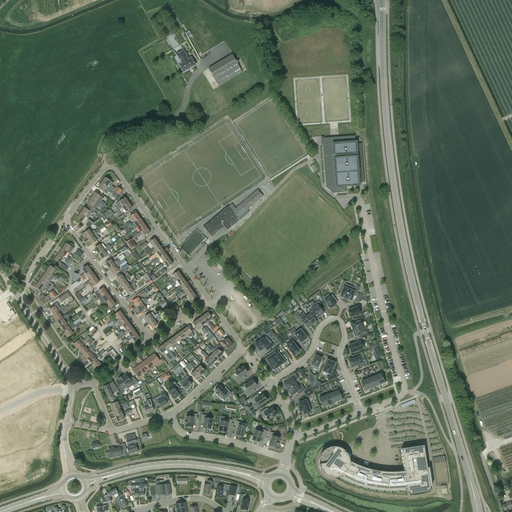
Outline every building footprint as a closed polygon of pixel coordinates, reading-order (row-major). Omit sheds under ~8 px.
[(191,58),(189,59),(184,50),(175,55),(181,64),(179,66),(183,73),(195,65),(191,58)] [(242,72),(232,55),(208,69),(218,86),(242,72)] [(326,187),(333,194),(346,193),(346,191),(346,187),(360,186),(360,183),(364,183),(361,144),(357,144),(357,141),(355,141),(355,136),(322,138),(326,187)] [(310,167),(314,173),(318,170),(314,164),(310,167)] [(105,178),(101,183),(107,187),(109,188),(113,191),(115,189),(111,186),(113,183),(105,178)] [(101,183),(98,188),(103,192),(106,194),(108,192),(111,194),(113,192),(113,191),(109,188),(107,187),(101,183)] [(212,237),(222,228),(224,226),(227,230),(239,220),(237,218),(263,196),(257,190),(232,212),(231,211),(235,207),(232,204),(228,207),(227,207),(203,227),(212,237)] [(95,193),(91,198),(102,206),(103,204),(100,202),(100,201),(98,199),(100,197),(95,193)] [(91,198),(87,204),(92,208),(94,205),(96,207),(97,206),(101,208),(102,206),(91,198)] [(118,207),(116,209),(117,211),(128,203),(125,198),(116,204),(118,207)] [(117,211),(116,212),(118,214),(121,212),(124,210),(126,212),(132,208),(128,203),(117,211)] [(84,208),(80,213),(85,217),(88,219),(92,213),(89,212),(84,208)] [(80,213),(76,219),(81,223),(84,219),(86,221),(92,225),(94,223),(91,221),(88,219),(85,217),(80,213)] [(136,213),(129,217),(133,222),(139,218),(136,213)] [(139,218),(133,222),(136,227),(143,223),(139,218)] [(143,223),(136,227),(140,232),(146,228),(143,223)] [(89,229),(83,233),(88,239),(99,231),(104,227),(102,224),(96,228),(97,229),(94,231),(93,230),(91,232),(89,229)] [(138,234),(134,237),(136,239),(139,236),(142,234),(144,237),(150,233),(146,228),(140,232),(138,234)] [(88,239),(91,244),(97,241),(94,237),(97,236),(96,235),(100,233),(99,231),(88,239)] [(152,248),(158,244),(154,239),(149,243),(152,248)] [(126,243),(125,244),(130,251),(136,246),(135,246),(131,240),(126,243)] [(66,243),(62,249),(67,253),(67,252),(70,254),(74,249),(66,243)] [(100,245),(94,248),(98,254),(103,250),(106,249),(105,247),(102,244),(100,245)] [(156,253),(161,249),(158,244),(152,248),(150,249),(146,252),(148,255),(154,250),(156,253)] [(62,249),(58,254),(63,258),(67,253),(62,249)] [(103,250),(98,254),(102,260),(107,256),(105,253),(108,251),(107,251),(106,249),(103,250)] [(160,258),(165,254),(161,249),(156,253),(160,258)] [(77,250),(74,254),(80,258),(83,254),(77,250)] [(58,254),(54,260),(59,263),(63,258),(58,254)] [(163,263),(169,259),(165,254),(160,258),(163,263)] [(110,260),(105,264),(109,269),(121,261),(124,259),(125,258),(123,255),(119,258),(120,259),(116,261),(115,261),(112,263),(110,260)] [(145,268),(152,263),(149,258),(142,263),(145,268)] [(121,261),(109,269),(113,275),(118,271),(116,268),(119,266),(118,265),(119,265),(121,267),(125,264),(126,263),(127,263),(125,261),(124,259),(121,261)] [(169,259),(163,263),(167,268),(172,264),(169,259)] [(50,266),(46,271),(51,275),(55,270),(50,266)] [(82,274),(80,276),(81,279),(91,272),(87,266),(82,270),(84,273),(82,274)] [(46,271),(42,277),(47,280),(50,277),(52,279),(55,281),(56,279),(53,277),(51,275),(46,271)] [(81,279),(78,281),(80,282),(82,281),(85,279),(87,277),(90,280),(95,277),(91,272),(81,279)] [(172,280),(168,282),(170,285),(174,282),(176,280),(176,281),(182,277),(178,272),(173,275),(174,278),(172,279),(172,280)] [(121,275),(116,279),(120,284),(128,279),(130,277),(131,276),(129,274),(127,276),(126,276),(123,278),(121,275)] [(42,277),(38,282),(43,286),(46,287),(49,289),(50,287),(48,285),(50,282),(47,280),(42,277)] [(90,280),(88,282),(89,284),(92,287),(94,286),(99,282),(95,277),(90,280)] [(182,277),(176,281),(180,286),(185,282),(182,277)] [(128,279),(120,284),(124,290),(129,286),(127,283),(130,281),(128,279)] [(346,298),(351,286),(345,284),(346,282),(343,281),(340,288),(343,289),(340,296),(341,296),(340,297),(343,299),(344,298),(346,298)] [(38,282),(34,287),(39,291),(42,288),(45,290),(47,292),(48,291),(49,289),(46,287),(43,286),(38,282)] [(129,286),(124,290),(128,295),(133,292),(137,289),(134,286),(136,285),(134,282),(131,284),(129,286)] [(185,282),(180,286),(183,291),(189,287),(185,282)] [(356,288),(351,286),(346,298),(348,299),(347,300),(350,301),(351,300),(351,301),(354,293),(357,294),(360,288),(357,287),(356,288)] [(181,292),(177,295),(179,297),(183,294),(185,293),(187,296),(192,292),(189,287),(183,291),(181,292)] [(97,297),(94,299),(96,302),(97,301),(99,299),(102,297),(107,294),(103,288),(98,292),(95,294),(97,297)] [(139,294),(135,297),(136,299),(140,296),(141,298),(147,294),(146,294),(149,292),(147,289),(144,290),(138,293),(139,294)] [(68,291),(58,297),(60,300),(67,295),(69,298),(71,296),(68,291)] [(170,304),(177,301),(173,291),(166,294),(170,304)] [(192,292),(187,296),(191,301),(196,297),(192,292)] [(107,294),(102,297),(106,302),(106,303),(111,299),(107,294)] [(330,309),(331,308),(331,309),(334,307),(334,306),(336,305),(333,301),(335,299),(332,294),(329,296),(330,297),(324,301),(330,309)] [(137,298),(132,302),(136,307),(141,303),(144,301),(147,299),(146,297),(143,299),(142,298),(139,300),(137,298)] [(111,299),(106,303),(107,304),(110,308),(115,305),(111,299)] [(141,303),(136,307),(140,313),(145,309),(144,306),(146,304),(146,303),(144,301),(141,303)] [(313,308),(319,316),(323,313),(322,311),(324,309),(320,303),(319,301),(314,305),(315,307),(313,308)] [(54,306),(49,309),(53,315),(58,312),(60,310),(63,308),(62,306),(60,307),(57,303),(53,305),(54,306)] [(358,305),(353,307),(354,308),(348,311),(349,314),(348,314),(349,317),(350,316),(350,317),(360,313),(359,310),(360,309),(358,305)] [(319,316),(313,308),(309,311),(310,314),(315,320),(319,316)] [(123,317),(120,311),(114,315),(118,320),(123,317)] [(58,312),(53,315),(56,321),(61,317),(58,312)] [(149,314),(144,318),(148,323),(159,316),(157,313),(154,315),(152,312),(149,314)] [(207,313),(202,316),(207,322),(212,319),(207,313)] [(61,317),(56,321),(60,326),(65,323),(63,320),(67,317),(69,316),(67,314),(61,317)] [(316,322),(315,320),(310,314),(306,317),(312,325),(316,322)] [(159,316),(148,323),(152,329),(157,325),(155,322),(157,320),(157,319),(160,317),(159,316)] [(202,316),(197,320),(202,326),(207,322),(202,316)] [(116,322),(114,324),(115,325),(118,324),(120,327),(122,326),(127,322),(128,321),(126,319),(125,319),(124,317),(118,320),(116,322)] [(307,329),(312,325),(306,317),(302,320),(300,318),(297,320),(301,325),(304,324),(307,329)] [(350,325),(353,331),(362,327),(361,323),(364,322),(362,317),(355,320),(356,322),(350,325)] [(65,323),(60,326),(64,332),(79,322),(81,320),(80,318),(74,322),(67,326),(65,323)] [(202,326),(197,320),(192,323),(197,329),(202,326)] [(79,322),(64,332),(67,337),(73,334),(70,331),(74,328),(75,327),(76,328),(81,325),(79,322)] [(127,322),(122,326),(126,331),(131,327),(127,322)] [(216,325),(215,326),(214,327),(212,325),(211,323),(208,325),(211,328),(212,328),(214,332),(219,328),(216,325)] [(120,335),(116,338),(118,340),(128,333),(130,336),(135,333),(131,327),(126,331),(124,332),(121,334),(120,335)] [(188,327),(182,331),(186,336),(191,332),(188,327)] [(364,330),(362,327),(353,331),(355,337),(361,335),(362,337),(369,335),(367,329),(364,330)] [(300,329),(296,332),(294,329),(289,332),(293,337),(295,335),(301,343),(302,342),(302,343),(305,341),(304,341),(307,338),(300,329)] [(177,334),(181,340),(186,336),(182,331),(177,334)] [(135,333),(130,336),(134,342),(139,338),(135,333)] [(177,334),(172,338),(176,343),(181,340),(177,334)] [(276,338),(282,346),(286,343),(280,335),(276,338)] [(191,337),(188,338),(191,343),(195,348),(199,345),(192,336),(191,337)] [(351,353),(363,349),(360,342),(363,341),(361,337),(354,340),(356,343),(349,346),(350,349),(349,350),(350,353),(351,353)] [(80,338),(73,344),(78,349),(87,341),(86,339),(83,341),(80,338)] [(87,341),(78,349),(82,354),(87,350),(84,347),(88,343),(90,345),(94,342),(94,341),(92,340),(90,338),(87,341)] [(176,343),(172,338),(167,341),(171,347),(176,343)] [(232,345),(227,338),(225,339),(224,338),(221,340),(222,341),(220,343),(222,347),(224,345),(226,349),(232,345)] [(263,339),(255,345),(259,351),(262,349),(265,348),(267,351),(273,346),(271,343),(267,345),(263,339)] [(370,349),(378,346),(376,340),(372,341),(373,345),(369,346),(370,349)] [(162,345),(166,350),(171,347),(167,341),(162,345)] [(296,356),(298,354),(298,353),(299,352),(297,348),(298,347),(296,345),(295,345),(293,342),(287,346),(291,352),(291,353),(293,356),(295,355),(296,356)] [(25,344),(16,350),(18,354),(19,354),(27,349),(25,344)] [(161,354),(166,350),(162,345),(157,349),(161,354)] [(218,345),(213,349),(211,351),(212,353),(218,359),(222,354),(220,352),(222,350),(218,345)] [(87,350),(82,354),(87,359),(91,355),(89,352),(93,348),(92,346),(87,350)] [(27,349),(19,354),(22,358),(30,353),(27,349)] [(279,358),(275,353),(277,352),(275,349),(269,353),(271,356),(266,359),(267,360),(266,360),(267,363),(268,362),(270,364),(269,365),(279,358)] [(30,353),(22,358),(25,362),(32,357),(30,353)] [(212,353),(208,357),(214,363),(218,359),(212,353)] [(154,354),(148,358),(154,365),(155,367),(158,364),(158,363),(159,365),(163,362),(161,359),(159,361),(154,354)] [(91,355),(87,359),(91,364),(96,360),(98,358),(96,356),(94,358),(91,355)] [(322,358),(315,356),(311,365),(317,368),(322,358)] [(32,357),(25,362),(27,367),(35,362),(32,357)] [(214,363),(208,357),(204,362),(209,367),(210,368),(211,368),(212,367),(212,366),(211,365),(214,363)] [(359,357),(349,361),(348,362),(350,365),(351,367),(357,365),(357,367),(359,366),(360,369),(367,366),(365,360),(361,362),(359,357)] [(96,360),(91,364),(96,369),(101,365),(98,362),(100,360),(98,358),(96,360)] [(143,362),(148,369),(149,371),(152,368),(151,367),(154,365),(148,358),(143,362)] [(283,363),(279,358),(269,365),(273,370),(273,369),(274,370),(283,363)] [(331,362),(328,360),(322,371),(329,374),(335,363),(334,363),(334,362),(331,360),(331,362)] [(137,366),(144,374),(147,372),(146,371),(148,369),(143,362),(137,366)] [(143,375),(144,374),(137,366),(132,370),(138,379),(141,376),(140,375),(142,373),(143,375)] [(199,366),(195,370),(200,376),(205,371),(199,366)] [(39,367),(34,370),(36,372),(40,378),(44,376),(39,367)] [(247,373),(246,372),(247,371),(245,368),(244,369),(243,367),(241,368),(238,370),(238,371),(235,373),(238,377),(235,379),(239,383),(244,379),(242,377),(247,373)] [(200,376),(195,370),(190,375),(196,380),(200,376)] [(36,372),(32,375),(37,383),(41,380),(40,378),(36,372)] [(294,373),(285,380),(287,382),(283,385),(284,385),(283,386),(285,388),(286,388),(287,390),(296,384),(294,381),(298,378),(294,373)] [(312,387),(316,377),(309,374),(308,378),(312,387)] [(381,374),(376,376),(379,385),(384,383),(381,374)] [(32,375),(28,378),(33,385),(37,383),(32,375)] [(127,387),(126,387),(128,389),(133,385),(133,386),(136,384),(132,378),(129,380),(126,375),(123,377),(123,376),(120,378),(127,387)] [(188,387),(191,384),(190,383),(191,381),(187,376),(179,383),(185,390),(186,389),(187,390),(189,388),(188,387)] [(371,378),(375,387),(379,385),(376,376),(371,378)] [(28,378),(23,381),(28,388),(33,385),(28,378)] [(120,388),(117,389),(118,390),(121,395),(124,393),(122,390),(126,387),(127,387),(120,378),(118,379),(118,380),(116,382),(120,388)] [(366,380),(370,389),(375,387),(371,378),(366,380)] [(20,380),(16,383),(20,391),(21,391),(25,389),(20,380)] [(244,386),(247,390),(245,392),(248,396),(253,393),(251,390),(257,386),(256,385),(257,384),(255,381),(254,382),(253,380),(244,386)] [(365,391),(370,389),(366,380),(361,382),(365,391)] [(118,390),(117,389),(112,382),(108,385),(103,387),(107,398),(113,396),(111,393),(117,391),(118,390)] [(16,383),(12,385),(16,394),(20,391),(16,383)] [(298,387),(296,384),(287,390),(289,393),(288,393),(290,396),(291,395),(291,396),(297,392),(299,394),(305,390),(301,385),(298,387)] [(11,385),(7,388),(12,396),(16,394),(12,385),(11,385)] [(176,399),(177,398),(176,397),(179,395),(177,393),(180,391),(176,385),(168,392),(173,399),(174,399),(174,400),(175,400),(176,399)] [(216,390),(215,391),(216,393),(218,396),(219,396),(222,399),(222,398),(224,401),(231,393),(227,389),(224,391),(220,386),(219,387),(218,387),(215,389),(216,390)] [(7,388),(2,391),(7,400),(12,396),(7,388)] [(303,392),(307,397),(313,394),(309,388),(303,392)] [(338,391),(333,393),(337,402),(342,400),(338,391)] [(161,394),(164,398),(157,402),(160,408),(167,404),(166,402),(168,401),(164,393),(161,394)] [(329,394),(332,403),(337,402),(333,393),(329,394)] [(151,406),(152,405),(153,405),(150,398),(149,398),(147,394),(144,395),(145,401),(146,401),(148,406),(144,408),(146,413),(153,411),(151,406)] [(324,396),(327,405),(332,403),(329,394),(324,396)] [(256,403),(259,406),(267,401),(266,399),(267,398),(265,396),(264,396),(263,395),(258,399),(256,396),(250,400),(254,404),(256,403)] [(327,405),(324,396),(319,398),(322,407),(327,405)] [(401,405),(402,407),(416,402),(415,399),(401,405)] [(304,414),(310,412),(309,408),(310,407),(309,403),(308,404),(306,400),(298,403),(300,407),(298,408),(300,412),(302,411),(303,414),(304,414)] [(112,411),(119,408),(117,402),(110,405),(112,411)] [(115,416),(122,413),(119,408),(112,411),(115,416)] [(265,409),(260,413),(263,418),(265,416),(268,420),(271,418),(271,419),(275,416),(274,416),(276,415),(275,413),(276,412),(274,409),(273,410),(272,408),(267,412),(265,409)] [(124,419),(122,413),(115,416),(117,422),(124,419)] [(186,417),(186,420),(185,420),(185,424),(186,424),(185,427),(187,427),(187,428),(191,428),(191,427),(193,427),(193,421),(196,421),(197,414),(191,414),(191,417),(186,417)] [(209,429),(210,429),(212,419),(211,419),(212,416),(202,415),(201,421),(204,422),(203,428),(205,428),(205,430),(208,430),(209,429)] [(4,424),(0,426),(0,464),(0,465),(6,463),(8,466),(27,458),(25,454),(33,451),(30,443),(39,440),(31,421),(26,423),(24,416),(13,420),(16,427),(7,431),(4,424)] [(232,420),(226,419),(225,422),(221,421),(219,431),(221,431),(220,432),(224,433),(224,432),(226,432),(227,426),(230,427),(232,420)] [(237,421),(235,428),(238,429),(236,435),(238,435),(237,437),(241,438),(241,436),(243,437),(246,427),(241,426),(242,423),(237,421)] [(252,440),(254,441),(253,442),(257,443),(257,442),(259,442),(261,436),(264,437),(266,431),(261,429),(260,432),(255,430),(252,440)] [(279,438),(275,437),(276,434),(270,432),(268,438),(271,439),(269,446),(271,446),(271,447),(274,448),(274,447),(276,448),(277,446),(279,442),(278,442),(279,438)] [(127,447),(129,454),(138,452),(135,442),(136,442),(134,434),(125,436),(128,446),(127,447)] [(124,450),(126,449),(125,444),(121,445),(122,449),(120,450),(120,448),(114,450),(114,447),(108,449),(111,458),(118,455),(119,457),(126,455),(124,450)] [(340,448),(339,448),(337,447),(336,447),(335,447),(334,447),(332,447),(330,447),(329,448),(328,448),(327,449),(325,450),(324,451),(323,452),(322,453),(321,454),(320,456),(320,457),(319,458),(319,460),(319,461),(319,462),(319,464),(319,465),(319,467),(320,468),(321,470),(321,471),(322,472),(323,473),(324,474),(326,475),(327,476),(328,477),(329,477),(331,478),(332,478),(334,478),(335,478),(337,478),(338,477),(340,477),(344,479),(348,481),(351,483),(354,484),(356,485),(361,486),(365,487),(370,488),(371,489),(375,489),(379,490),(383,490),(387,491),(391,491),(394,491),(399,491),(404,490),(407,490),(408,494),(430,491),(430,486),(432,486),(429,468),(427,468),(424,446),(401,449),(404,471),(402,472),(399,472),(396,472),(393,472),(391,472),(391,471),(386,471),(386,472),(384,472),(381,472),(378,471),(375,471),(371,470),(368,469),(364,468),(362,467),(361,467),(361,466),(359,465),(358,466),(356,465),(353,463),(350,461),(350,460),(349,459),(349,458),(349,457),(348,456),(348,455),(347,454),(346,453),(346,452),(345,451),(344,450),(343,450),(342,449),(341,449),(340,448)] [(434,456),(434,466),(445,466),(445,457),(434,456)] [(139,496),(139,483),(139,479),(128,481),(128,482),(128,486),(131,486),(131,489),(134,488),(135,496),(139,496)] [(165,495),(171,495),(170,484),(163,485),(163,480),(156,481),(157,496),(165,495)] [(212,486),(213,482),(207,480),(206,484),(204,484),(202,494),(209,495),(211,485),(212,486)] [(223,491),(228,492),(229,492),(228,495),(239,496),(240,497),(241,495),(242,488),(237,488),(237,487),(229,485),(223,484),(223,487),(217,486),(215,496),(221,498),(223,491)] [(114,488),(106,492),(108,495),(103,497),(104,497),(106,502),(106,503),(112,501),(110,497),(117,493),(114,488)] [(241,495),(240,497),(239,496),(238,504),(241,505),(240,509),(241,509),(240,510),(244,511),(244,510),(247,511),(250,500),(243,499),(243,495),(241,495)] [(124,498),(116,501),(120,509),(128,505),(124,498)] [(176,511),(186,511),(185,503),(175,505),(176,511)]
